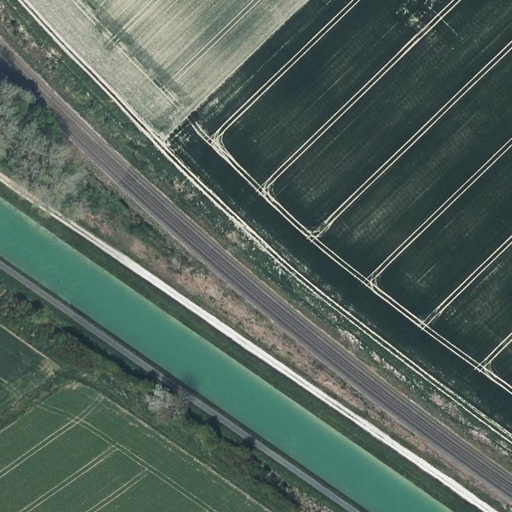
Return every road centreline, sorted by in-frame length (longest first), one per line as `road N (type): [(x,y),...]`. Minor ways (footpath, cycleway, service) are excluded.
road 1 (track): [(13,0),(245,223),(511,437)]
road 2 (track): [(487,511),(0,174)]
road 3 (track): [(278,511),(82,377),(0,425)]
